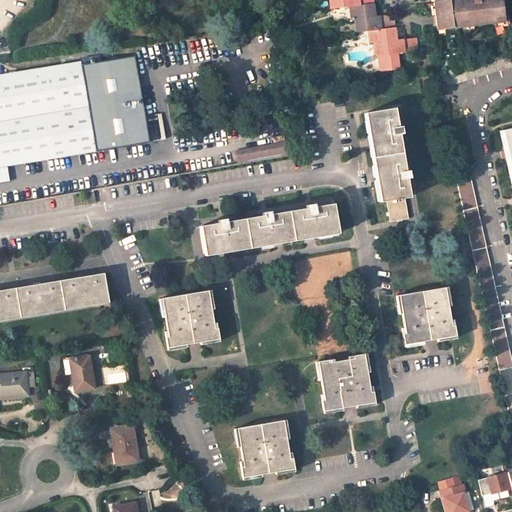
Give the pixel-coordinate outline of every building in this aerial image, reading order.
[(329,0),(330,9),(349,6),(374,3),(373,0),(329,0)] [(439,0),(439,1),(434,1),(437,26),(444,25),(445,28),(459,27),(459,22),(469,21),(470,25),(496,22),(496,18),(503,17),(501,0),(439,0)] [(349,6),(351,19),(355,19),(356,32),(368,31),(395,27),(393,14),(386,15),(379,16),(380,20),(370,21),(370,17),(375,16),(374,3),(349,6)] [(374,42),(376,57),(416,51),(415,38),(403,40),(403,45),(393,46),(392,41),(397,41),(395,27),(368,31),(370,42),(374,42)] [(511,50),(448,69),(453,84),(511,66),(511,50)] [(80,61),(0,74),(0,167),(96,152),(80,61)] [(409,198),(394,108),(367,113),(371,136),(377,134),(384,179),(378,180),(382,203),(385,202),(389,223),(408,219),(404,198),(409,198)] [(511,128),(511,126),(486,131),(491,151),(488,151),(490,159),(492,158),(501,197),(499,198),(500,205),(503,204),(511,244),(509,244),(511,251),(511,250),(511,128)] [(377,134),(371,136),(378,180),(384,179),(377,134)] [(238,164),(294,155),(291,141),(235,151),(238,164)] [(511,428),(511,366),(467,168),(453,171),(511,428)] [(85,191),(88,205),(95,203),(93,190),(85,191)] [(332,204),(200,226),(204,254),(226,250),(270,243),(270,236),(294,232),(295,238),(303,237),(313,235),(337,231),(332,204)] [(270,236),(270,243),(271,242),(281,241),(295,238),(294,232),(270,236)] [(0,290),(0,318),(107,300),(103,273),(0,290)] [(445,287),(398,295),(407,344),(423,342),(436,340),(453,337),(445,287)] [(207,291),(162,299),(168,337),(165,337),(167,348),(190,344),(203,342),(219,339),(217,328),(214,328),(207,291)] [(328,360),(317,362),(324,400),(321,400),(323,412),(341,408),(356,406),(374,402),(373,392),(370,392),(364,354),(353,356),(353,358),(328,363),(328,360)] [(89,356),(69,360),(74,393),(94,389),(89,356)] [(33,371),(0,374),(0,399),(26,397),(25,388),(28,388),(34,387),(33,371)] [(283,421),(237,429),(243,467),(240,467),(242,478),(294,469),(292,458),(289,459),(283,421)] [(132,426),(110,429),(112,440),(116,439),(117,445),(113,446),(116,465),(138,461),(132,426)] [(482,496),(511,488),(507,474),(507,472),(478,480),(482,496)] [(463,485),(439,492),(445,511),(447,511),(448,511),(468,511),(469,511),(474,510),(469,492),(465,493),(463,485)] [(136,511),(135,503),(112,507),(112,511),(136,511)]
